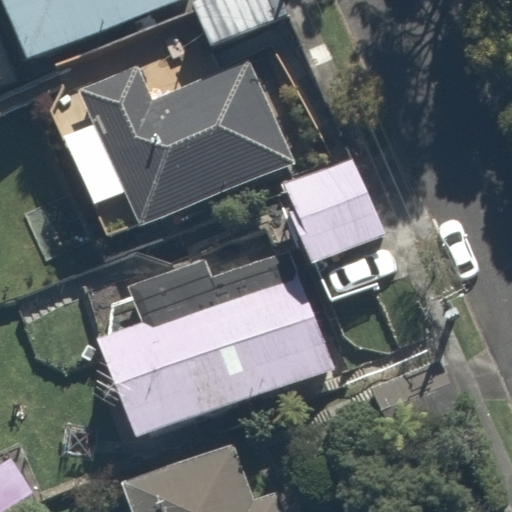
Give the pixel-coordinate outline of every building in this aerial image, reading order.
[(12,0),(41,66),(195,0),(12,0)] [(295,0),(209,0),(200,5),(224,59),(306,22),(295,0)] [(145,70),(88,94),(146,227),(300,160),(260,66),(162,108),(145,70)] [(363,160),(289,192),(340,309),(414,277),(363,160)] [(342,381),(307,286),(233,312),(214,259),(95,302),(149,451),(342,381)] [(65,280),(6,300),(30,372),(89,352),(65,280)] [(251,453),(129,498),(134,511),(294,511),(288,496),(269,503),(251,453)]
